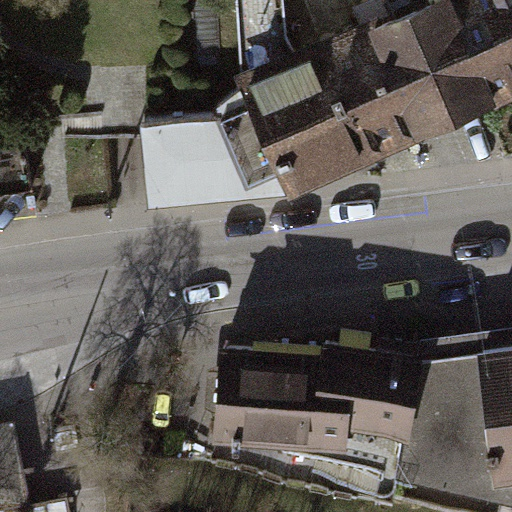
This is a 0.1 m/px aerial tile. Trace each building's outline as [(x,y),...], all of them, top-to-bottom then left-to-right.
[(289,181),(371,144),(325,43),(299,54),(289,32),(285,0),(237,0),(243,75),(246,80),(218,102),(218,110),(146,113),(152,194),(289,181)] [(325,43),(371,144),(511,82),(511,0),(362,0),(354,4),(363,25),(325,43)] [(0,190),(34,184),(24,118),(0,118),(0,190)] [(415,355),(326,341),(326,351),(226,346),(221,425),(235,426),(235,436),(241,436),(241,434),(397,466),(415,355)] [(511,342),(415,355),(397,466),(511,492),(511,342)] [(16,416),(0,418),(0,505),(33,499),(18,423),(16,416)]
